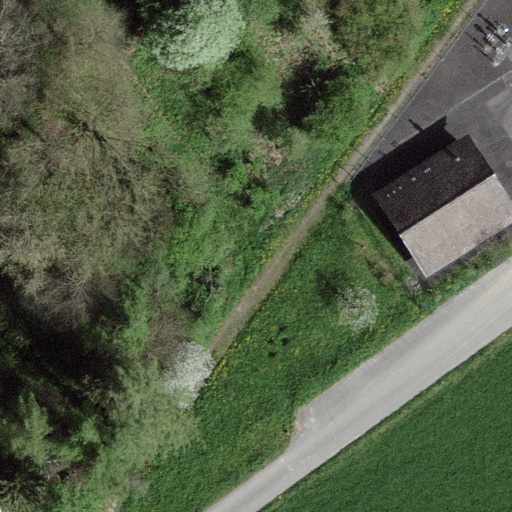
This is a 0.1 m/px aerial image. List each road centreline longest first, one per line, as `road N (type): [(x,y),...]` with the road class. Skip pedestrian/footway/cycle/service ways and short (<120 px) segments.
road 1 (track): [(91,511),(463,0)]
road 2 (unclassified): [(511,304),(215,511)]
